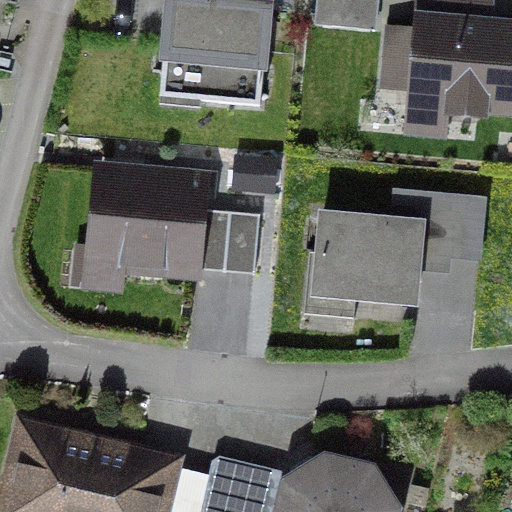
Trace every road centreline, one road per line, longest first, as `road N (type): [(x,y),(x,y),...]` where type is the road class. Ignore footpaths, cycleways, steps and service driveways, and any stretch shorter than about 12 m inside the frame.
road 1 (residential): [(0,348),(260,388),(511,373)]
road 2 (residential): [(52,0),(0,221)]
